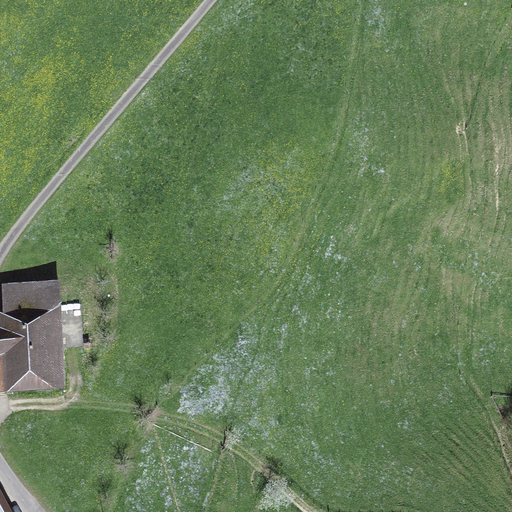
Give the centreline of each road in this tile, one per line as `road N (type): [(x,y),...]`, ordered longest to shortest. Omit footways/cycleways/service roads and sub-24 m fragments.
road 1 (track): [(0,413),(47,401),(173,416),(240,452),(307,511)]
road 2 (track): [(212,0),(81,150),(0,260)]
